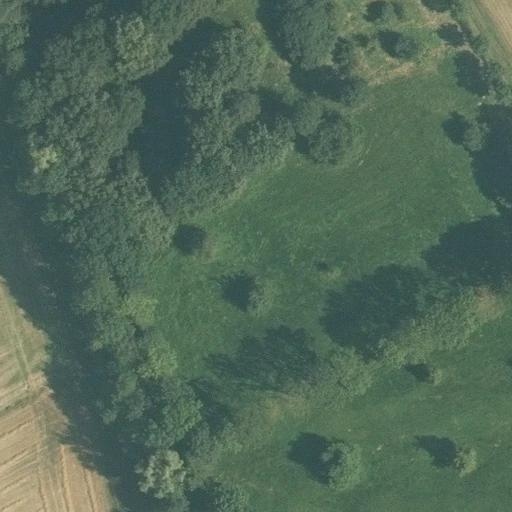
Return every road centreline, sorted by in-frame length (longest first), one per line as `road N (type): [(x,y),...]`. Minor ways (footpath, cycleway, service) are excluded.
road 1 (track): [(200,511),(7,0)]
road 2 (track): [(0,114),(138,511)]
